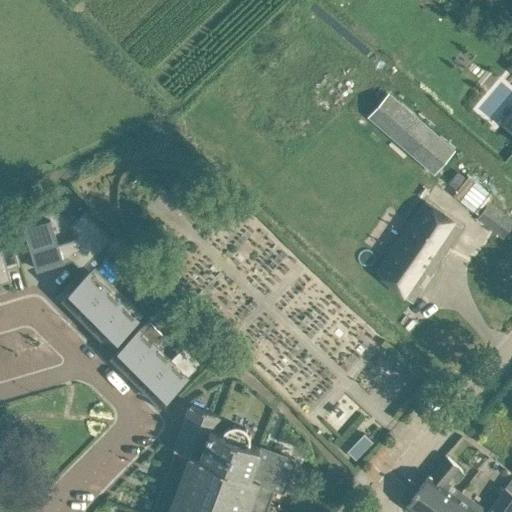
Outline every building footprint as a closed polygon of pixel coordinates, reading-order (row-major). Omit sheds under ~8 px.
[(414,153),(432,132),(389,94),(370,115),(414,153)] [(451,150),(427,174),(441,188),(465,165),(451,150)] [(334,193),(318,218),(353,240),(369,215),(334,193)] [(387,255),(377,271),(412,302),(423,286),(418,283),(425,273),(429,275),(462,226),(425,201),(403,233),(416,241),(400,264),(387,255)] [(511,219),(489,202),(477,217),(504,237),(511,226),(511,219)] [(110,240),(112,238),(85,211),(71,225),(79,233),(73,239),(58,244),(50,220),(25,228),(39,270),(64,262),(63,258),(70,256),(82,268),(110,240)] [(147,233),(138,224),(128,233),(137,242),(147,233)] [(112,238),(110,240),(118,249),(124,243),(116,234),(112,238)] [(11,237),(0,240),(0,245),(2,250),(0,250),(0,283),(12,280),(8,268),(20,265),(11,237)] [(143,268),(146,265),(137,256),(131,262),(140,271),(143,268)] [(80,314),(111,282),(95,266),(64,297),(80,314)] [(158,284),(150,275),(144,281),(152,290),(158,284)] [(96,329),(127,298),(111,282),(80,314),(96,329)] [(179,305),(171,297),(165,303),(174,311),(179,305)] [(143,314),(127,298),(96,329),(111,345),(143,314)] [(113,355),(129,371),(156,345),(165,336),(148,319),(140,328),(117,351),(113,355)] [(198,334),(206,326),(200,320),(192,328),(198,334)] [(228,348),(222,342),(214,350),(219,356),(228,348)] [(145,387),(172,360),(156,345),(129,371),(145,387)] [(172,360),(145,387),(161,403),(188,376),(196,367),(180,351),(171,360),(172,360)] [(267,511),(276,487),(287,491),(298,461),(251,444),(251,443),(251,442),(251,441),(252,441),(252,440),(252,439),(252,438),(252,437),(252,436),(251,436),(251,435),(251,434),(251,433),(250,432),(250,431),(249,430),(248,429),(248,428),(247,428),(247,427),(246,427),(246,426),(245,426),(244,426),(244,425),(243,425),(242,424),(241,424),(240,424),(239,424),(238,424),(238,423),(237,423),(236,423),(235,423),(235,424),(234,424),(233,424),(232,424),(231,424),(231,425),(230,425),(229,425),(229,426),(228,426),(227,427),(226,428),(225,428),(225,429),(224,430),(224,431),(223,431),(223,432),(223,433),(214,430),(220,415),(192,404),(188,415),(178,442),(175,449),(175,450),(174,450),(151,511),(267,511)] [(348,449),(356,457),(372,440),(364,432),(348,449)] [(465,474),(460,467),(460,466),(448,456),(430,476),(429,475),(406,507),(412,511),(458,511),(465,503),(443,487),(452,477),(459,482),(465,474)] [(511,511),(511,477),(487,511),(477,511),(465,503),(458,511),(511,511)]
